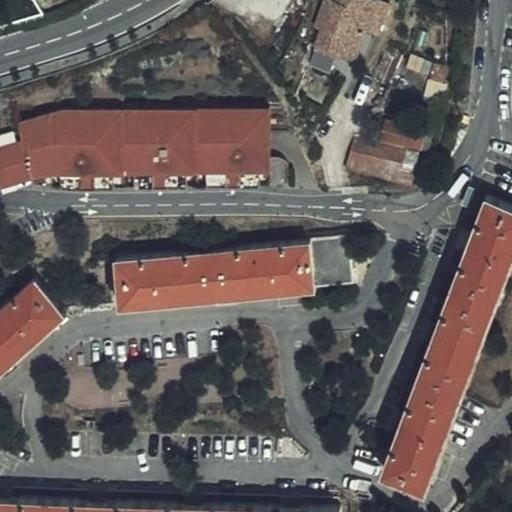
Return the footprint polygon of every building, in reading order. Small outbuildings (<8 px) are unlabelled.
[(366,31),(378,35),(390,2),(384,0),(324,0),(315,27),(321,29),(315,45),(355,59),(366,31)] [(61,111),(15,125),(19,139),(32,177),(58,172),(111,171),(132,171),(184,169),(204,169),(257,168),(267,167),(266,107),(61,111)] [(348,166),(414,180),(425,126),(388,118),(384,137),(356,131),(348,166)] [(19,139),(0,144),(0,185),(32,177),(19,139)] [(257,168),(204,169),(204,186),(257,185),(257,168)] [(184,169),(132,171),(132,187),(185,187),(184,169)] [(111,171),(58,172),(59,187),(112,187),(111,171)] [(374,469),(418,486),(511,257),(511,204),(487,195),(374,469)] [(124,302),(355,279),(350,236),(119,260),(124,302)] [(0,311),(0,371),(67,312),(36,280),(0,311)] [(0,511),(342,511),(342,503),(0,495),(0,511)]
